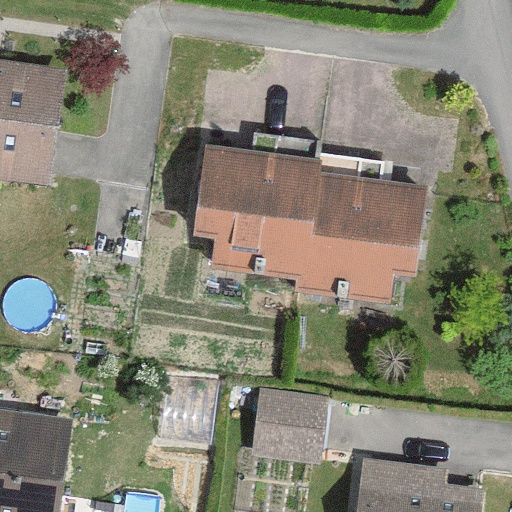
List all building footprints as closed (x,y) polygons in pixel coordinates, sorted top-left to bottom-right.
[(64,51),(0,43),(0,170),(51,176),(64,51)] [(426,182),(198,154),(182,280),(410,309),(426,182)] [(254,452),(322,459),(329,391),(261,384),(254,452)] [(0,511),(57,511),(71,419),(0,409),(0,511)] [(482,511),(486,491),(358,473),(352,511),(482,511)]
